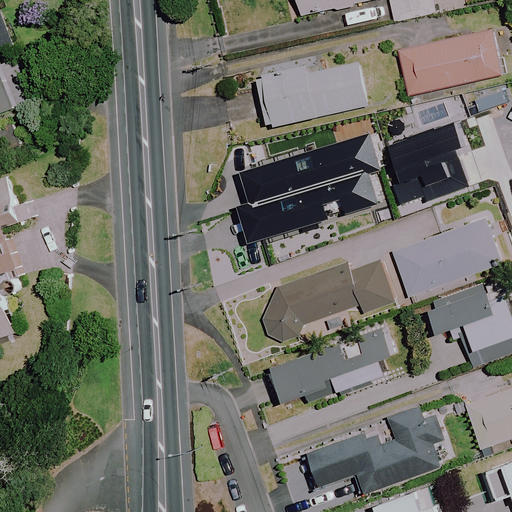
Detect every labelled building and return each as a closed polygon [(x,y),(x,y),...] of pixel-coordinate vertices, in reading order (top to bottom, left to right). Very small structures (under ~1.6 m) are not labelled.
[(301,0),(306,17),(379,0),(392,0),(397,23),(440,13),(436,0),(301,0)] [(0,142),(4,141),(0,129),(0,115),(31,104),(16,65),(0,21),(0,142)] [(502,75),(492,33),(403,53),(413,95),(502,75)] [(374,106),(365,63),(318,73),(317,66),(263,78),(274,127),(374,106)] [(376,141),(370,114),(323,124),(329,152),(376,141)] [(356,231),(349,207),(322,214),(318,201),(339,195),(328,157),(308,162),(305,150),(257,164),(269,209),(267,210),(278,252),(356,231)] [(10,294),(21,290),(1,231),(39,218),(33,202),(22,206),(12,176),(0,179),(0,339),(23,332),(10,294)] [(506,262),(491,219),(398,253),(413,296),(506,262)] [(286,343),(301,338),(305,327),(366,305),(368,313),(398,302),(384,261),(354,272),(351,265),(283,290),(268,319),(274,335),(286,343)] [(445,332),(451,330),(455,341),(467,337),(476,365),(511,353),(511,289),(509,278),(435,301),(445,332)] [(328,345),(330,351),(272,371),(284,404),(311,395),(313,401),(388,375),(382,359),(398,354),(389,327),(365,335),(371,353),(356,358),(349,338),(328,345)] [(511,438),(511,390),(470,405),(486,448),(511,438)] [(320,489),(356,475),(364,496),(375,492),(431,471),(430,469),(445,463),(438,445),(447,441),(440,422),(431,425),(425,408),(395,419),(402,439),(388,444),(383,430),(308,458),(320,489)] [(511,497),(511,498),(511,462),(486,470),(496,502),(511,497)] [(442,511),(432,484),(378,504),(380,511),(442,511)]
